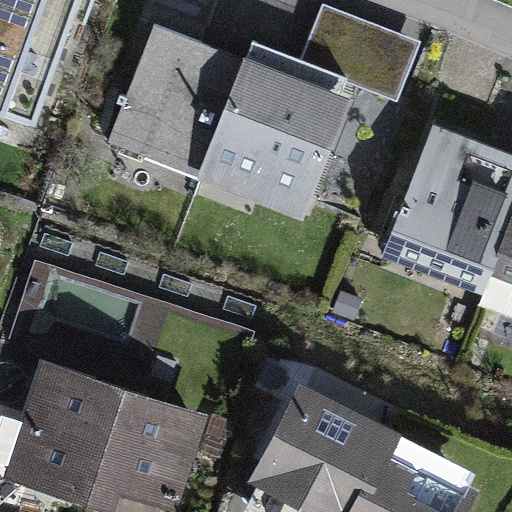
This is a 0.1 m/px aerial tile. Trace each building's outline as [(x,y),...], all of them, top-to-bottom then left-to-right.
[(85,0),(0,0),(0,50),(58,72),(85,0)] [(258,73),(155,35),(111,151),(214,189),(258,73)] [(361,112),(258,73),(214,189),(317,228),(361,112)] [(511,242),(511,160),(437,132),(392,254),(494,292),(511,242)] [(511,242),(494,292),(511,298),(511,242)] [(148,374),(156,351),(54,316),(46,339),(148,374)] [(177,511),(210,411),(41,357),(21,417),(2,411),(0,418),(0,463),(9,467),(6,476),(114,511),(119,494),(176,511),(177,511)] [(478,471),(300,381),(251,479),(260,484),(245,511),(471,511),(484,488),(473,482),(478,471)]
